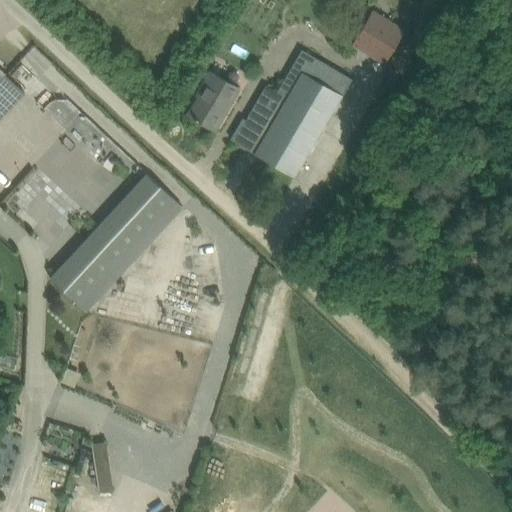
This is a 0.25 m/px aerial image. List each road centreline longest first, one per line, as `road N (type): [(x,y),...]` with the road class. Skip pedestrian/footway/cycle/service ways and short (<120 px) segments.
road 1 (unclassified): [(292,270),(3,0)]
road 2 (track): [(511,476),(292,270)]
